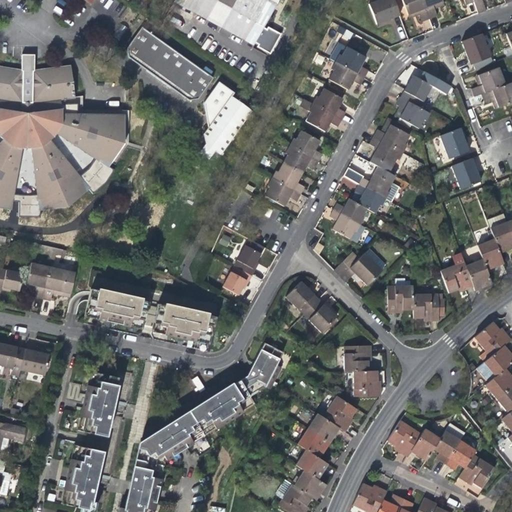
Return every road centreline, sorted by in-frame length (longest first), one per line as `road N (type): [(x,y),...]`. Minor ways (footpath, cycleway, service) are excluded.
road 1 (residential): [(0,318),(214,363),(232,352),(290,242)]
road 2 (residential): [(511,7),(419,41),(377,79),(290,242)]
road 3 (residential): [(417,371),(290,242)]
road 4 (residential): [(417,371),(363,452),(336,511)]
road 5 (residential): [(511,282),(470,311),(417,371)]
